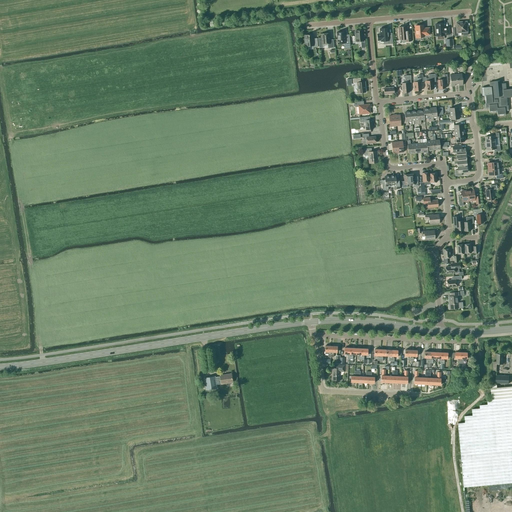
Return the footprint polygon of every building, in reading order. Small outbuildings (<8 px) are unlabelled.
[(457,33),(467,32),(466,21),(456,22),(456,28),(453,28),(454,36),(457,36),(457,33)] [(443,28),(443,23),(435,24),(436,36),(444,35),(449,34),(449,28),(443,28)] [(423,28),(423,25),(415,26),(416,37),(424,37),(423,35),(429,35),(429,28),(423,28)] [(407,31),(406,26),(398,27),(399,40),(405,39),(405,41),(411,41),(410,31),(407,31)] [(388,33),(387,28),(380,29),(380,34),(377,34),(378,40),(381,40),(381,41),(384,41),(384,44),(392,43),(393,46),(392,33),(388,33)] [(362,30),(355,31),(356,41),(360,41),(361,48),(365,48),(364,40),(363,40),(362,30)] [(327,44),(328,48),(334,48),(333,39),(329,40),(329,33),(327,33),(326,32),(323,33),(321,34),(322,44),(327,44)] [(344,50),(350,50),(349,37),(345,37),(344,32),(336,32),(337,44),(344,43),(344,50)] [(317,38),(313,38),(312,34),(304,35),(305,46),(313,45),(313,47),(318,47),(317,38)] [(483,66),(496,65),(496,63),(481,64),(482,76),(484,76),(483,66)] [(438,80),(439,89),(445,88),(444,81),(447,81),(447,74),(444,74),(444,79),(438,80)] [(402,93),(409,92),(408,83),(411,82),(410,75),(404,76),(405,83),(402,83),(402,93)] [(414,91),(421,90),(420,81),(423,81),(422,75),(418,75),(418,76),(416,76),(415,77),(414,78),(413,79),(413,81),(414,91)] [(358,93),(365,92),(365,82),(360,82),(360,78),(352,79),(353,83),(357,83),(358,93)] [(497,116),(505,115),(505,111),(509,110),(507,97),(511,96),(511,88),(506,89),(505,83),(500,83),(500,81),(494,81),(489,82),(489,87),(481,88),(482,96),(484,95),(485,109),(489,108),(489,113),(497,112),(497,116)] [(355,107),(359,106),(359,114),(370,113),(369,105),(363,105),(363,101),(353,102),(353,105),(355,107)] [(366,130),(373,129),(372,120),(370,120),(369,116),(359,117),(360,122),(365,122),(366,130)] [(485,137),(486,143),(495,142),(495,139),(499,138),(498,133),(492,133),(493,136),(485,137)] [(366,140),(366,143),(376,143),(375,137),(369,137),(368,134),(362,134),(362,138),(363,138),(363,140),(366,140)] [(495,146),(495,142),(486,143),(486,150),(494,149),(494,151),(500,151),(499,145),(495,146)] [(456,152),(456,155),(466,154),(465,148),(462,149),(462,146),(452,147),(453,152),(456,152)] [(369,163),(378,162),(377,151),(371,152),(371,148),(363,149),(364,155),(368,155),(369,163)] [(487,163),(488,169),(499,168),(498,162),(501,162),(501,158),(494,158),(494,162),(487,163)] [(461,173),(467,172),(467,166),(457,167),(458,170),(455,170),(455,176),(461,175),(461,173)] [(499,174),(499,168),(488,169),(488,175),(496,175),(496,179),(503,178),(503,174),(499,174)] [(407,187),(407,185),(410,184),(409,174),(404,175),(405,181),(402,181),(402,188),(407,187)] [(415,180),(414,174),(409,174),(410,184),(413,184),(413,187),(418,186),(418,180),(415,180)] [(395,175),(390,176),(391,186),(394,186),(394,189),(399,189),(398,178),(395,178),(395,175)] [(388,186),(391,186),(390,176),(384,177),(385,184),(382,184),(382,190),(388,190),(388,186)] [(485,190),(487,200),(494,199),(493,189),(497,189),(496,185),(490,186),(491,189),(485,190)] [(463,202),(469,201),(467,190),(461,191),(462,198),(458,199),(459,206),(463,206),(463,202)] [(473,190),(467,190),(469,201),(476,200),(476,204),(480,204),(479,196),(474,197),(473,190)] [(427,204),(428,208),(438,207),(437,200),(430,201),(429,198),(423,198),(423,204),(427,204)] [(476,216),(477,223),(483,223),(482,214),(481,209),(473,210),(473,216),(476,216)] [(429,218),(429,224),(439,223),(439,214),(431,215),(425,215),(425,219),(429,218)] [(453,217),(454,227),(456,227),(457,230),(463,230),(462,221),(459,221),(458,216),(453,217)] [(472,217),(466,217),(466,222),(463,222),(464,231),(471,230),(470,224),(473,223),(472,217)] [(424,236),(425,240),(435,239),(434,230),(427,231),(422,231),(422,236),(424,236)] [(460,263),(452,263),(452,266),(445,267),(446,274),(455,273),(455,272),(458,272),(459,272),(458,267),(460,267),(460,263)] [(456,286),(456,280),(461,279),(461,276),(453,276),(453,280),(447,280),(447,287),(456,286)] [(462,308),(461,303),(458,303),(457,297),(459,297),(458,292),(449,293),(451,293),(451,296),(449,296),(450,302),(449,302),(449,309),(462,308)] [(497,364),(503,364),(503,354),(497,354),(497,362),(493,361),(492,370),(496,370),(497,364)] [(340,371),(344,372),(344,365),(336,365),(336,368),(332,368),(332,380),(339,380),(340,371)] [(217,388),(216,385),(232,382),(231,374),(220,375),(220,378),(215,378),(215,376),(204,378),(206,390),(217,388)] [(496,383),(509,383),(509,375),(496,375),(496,383)] [(458,423),(464,487),(511,482),(511,386),(484,389),(485,395),(491,395),(492,401),(488,401),(488,404),(480,405),(480,408),(472,409),(473,415),(465,416),(466,422),(458,423)]
